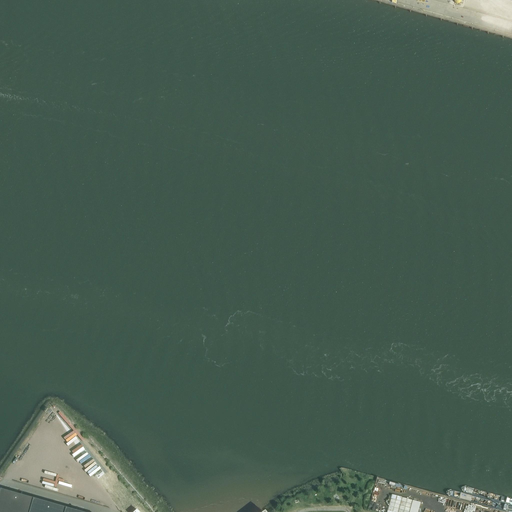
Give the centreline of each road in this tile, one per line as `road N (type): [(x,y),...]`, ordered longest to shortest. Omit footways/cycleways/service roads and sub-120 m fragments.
road 1 (motorway): [(337,511),(226,348),(179,257),(132,143),(92,0)]
road 2 (motorway): [(316,511),(227,381),(161,257),(113,138),(75,0)]
road 3 (motorway): [(23,0),(58,133),(108,263),(164,375),(254,511)]
road 4 (motorway): [(12,0),(55,158),(102,278),(167,401),(240,511)]
